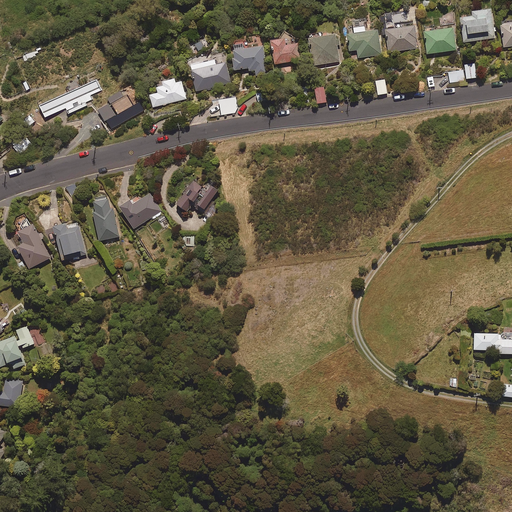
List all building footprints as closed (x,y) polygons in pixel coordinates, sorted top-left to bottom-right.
[(496,38),(492,9),(472,12),(473,16),(461,18),(464,42),(496,38)] [(440,14),(441,25),(455,24),(454,13),(440,14)] [(511,22),(511,23),(511,24),(501,25),(503,47),(511,46),(511,22)] [(365,32),(365,26),(354,28),(354,33),(347,34),(349,51),(358,50),(359,58),(381,55),(378,30),(365,32)] [(417,49),(415,26),(386,29),(388,52),(417,49)] [(457,50),(454,28),(425,32),(428,54),(457,50)] [(340,44),(338,34),(311,38),(312,50),(315,49),(317,65),(340,62),(337,45),(340,44)] [(186,47),(192,57),(210,47),(204,37),(186,47)] [(285,39),(271,40),(273,62),(301,58),(299,44),(286,45),(285,39)] [(244,42),(233,43),(234,70),(255,68),(255,76),(265,75),(263,47),(244,48),(244,42)] [(38,53),(37,51),(24,57),(26,61),(36,56),(35,54),(38,53)] [(216,65),(215,60),(190,65),(196,91),(230,84),(226,63),(216,65)] [(475,64),(465,65),(466,79),(477,78),(475,64)] [(464,81),(463,70),(449,72),(450,83),(464,81)] [(175,79),(162,82),(162,85),(155,87),(157,93),(150,95),(153,108),(186,99),(182,81),(176,83),(175,79)] [(387,94),(385,80),(376,81),(378,95),(387,94)] [(102,90),(97,81),(40,106),(45,117),(66,108),(69,114),(87,106),(85,102),(92,99),(91,95),(102,90)] [(327,102),(324,87),(316,88),(318,103),(327,102)] [(266,101),(265,92),(256,94),(258,102),(266,101)] [(128,97),(112,104),(115,113),(132,106),(128,97)] [(238,112),(236,97),(206,103),(208,117),(238,112)] [(116,117),(109,104),(98,110),(105,122),(116,117)] [(32,145),(26,137),(13,147),(19,155),(32,145)] [(204,188),(193,180),(176,204),(187,212),(192,205),(203,213),(220,187),(210,180),(204,188)] [(162,214),(150,194),(131,206),(128,202),(121,206),(134,229),(153,217),(154,219),(162,214)] [(111,211),(108,199),(93,202),(96,214),(94,214),(100,241),(120,236),(114,210),(111,211)] [(77,220),(52,228),(62,263),(87,255),(77,220)] [(51,258),(33,224),(18,232),(24,244),(17,247),(29,269),(51,258)] [(34,344),(28,327),(16,331),(18,335),(0,341),(0,367),(11,363),(14,369),(26,365),(20,350),(34,344)] [(511,334),(475,334),(475,350),(488,350),(488,354),(511,354),(511,334)] [(22,382),(6,380),(4,392),(0,391),(0,405),(19,408),(22,382)] [(511,385),(503,384),(502,396),(511,397),(511,385)]
